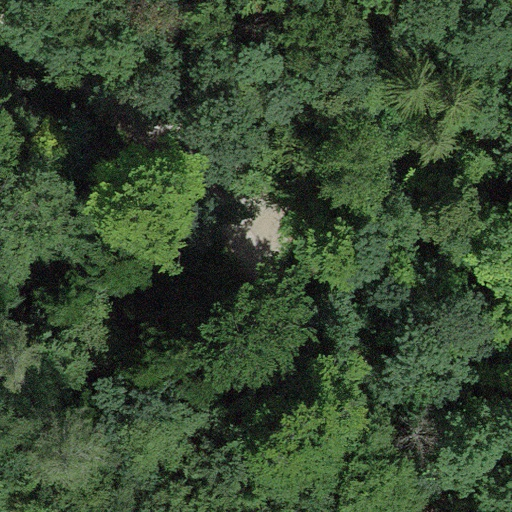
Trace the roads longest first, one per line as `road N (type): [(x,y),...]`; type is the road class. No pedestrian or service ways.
road 1 (track): [(409,511),(204,171)]
road 2 (track): [(204,171),(0,10)]
